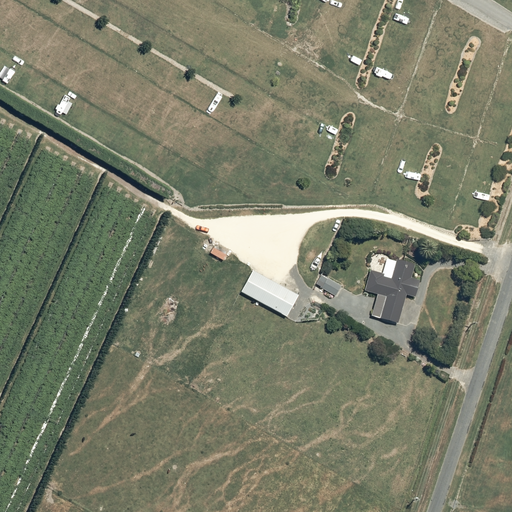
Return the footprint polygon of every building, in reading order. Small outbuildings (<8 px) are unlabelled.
[(382,271),(360,265),(354,286),(367,290),(361,312),(389,320),(397,290),(406,293),(411,276),(401,274),(405,259),(386,254),(382,271)] [(273,281),(243,266),(231,288),(277,313),(290,291),(273,281)] [(332,282),(318,273),(311,284),(326,293),(332,282)] [(280,318),(271,313),(265,323),(275,328),(280,318)] [(302,330),(302,343),(312,343),(312,337),(324,337),(324,331),(302,330)]
